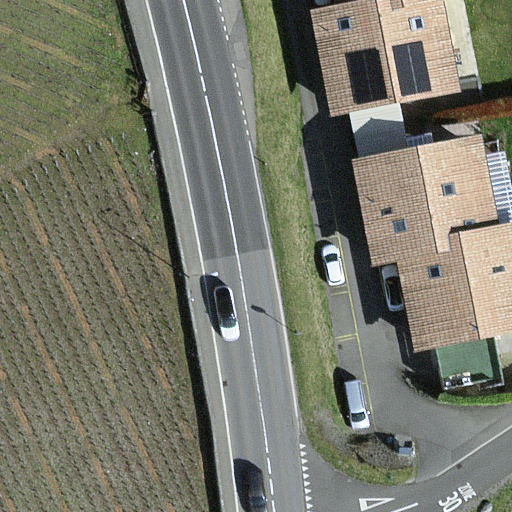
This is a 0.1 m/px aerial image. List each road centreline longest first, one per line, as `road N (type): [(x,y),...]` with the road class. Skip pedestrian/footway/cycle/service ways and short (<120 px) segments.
road 1 (tertiary): [(273,511),(242,282),(183,0)]
road 2 (residential): [(397,511),(511,449)]
